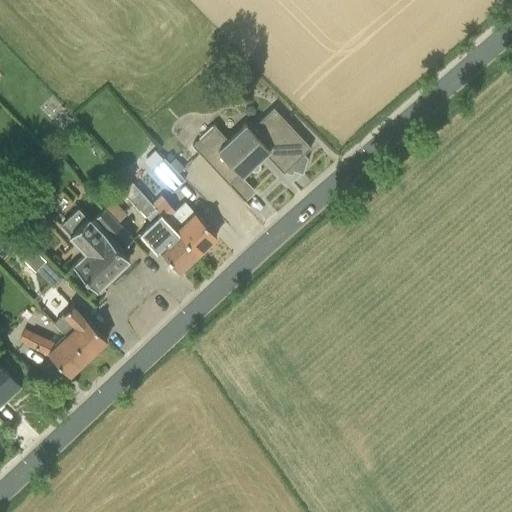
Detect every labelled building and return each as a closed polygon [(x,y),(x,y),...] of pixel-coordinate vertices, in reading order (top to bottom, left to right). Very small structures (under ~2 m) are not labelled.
[(246,115),(251,115),(254,112),(254,108),(251,105),(247,105),(244,107),(244,112),(246,115)] [(311,147),(270,107),(248,128),(243,123),(226,139),(212,125),(190,145),(249,206),(250,205),(229,183),(240,173),(242,175),(251,167),(252,168),(253,168),(254,169),(255,169),(257,168),(258,167),(259,166),(260,165),(260,164),(260,163),(260,162),(260,161),(259,160),(256,158),(263,151),(283,172),(291,165),(298,167),(302,155),(311,147)] [(174,156),(167,163),(178,174),(185,167),(174,156)] [(167,163),(163,158),(150,170),(170,191),(183,179),(178,174),(167,163)] [(159,249),(179,270),(197,253),(154,206),(153,207),(142,196),(136,201),(154,219),(138,233),(156,252),(159,249)] [(195,212),(194,213),(183,203),(176,210),(163,197),(154,206),(197,253),(216,235),(195,212)] [(96,288),(129,257),(121,249),(133,238),(104,208),(91,220),(88,217),(87,219),(77,208),(60,224),(70,234),(68,235),(84,252),(73,263),(96,288)] [(62,277),(45,260),(35,270),(52,286),(62,277)] [(66,333),(88,356),(106,339),(85,316),(73,304),(55,322),(66,333)] [(88,356),(66,333),(57,341),(32,329),(26,341),(50,353),(69,374),(88,356)] [(0,394),(5,400),(20,385),(0,363),(0,394)]
